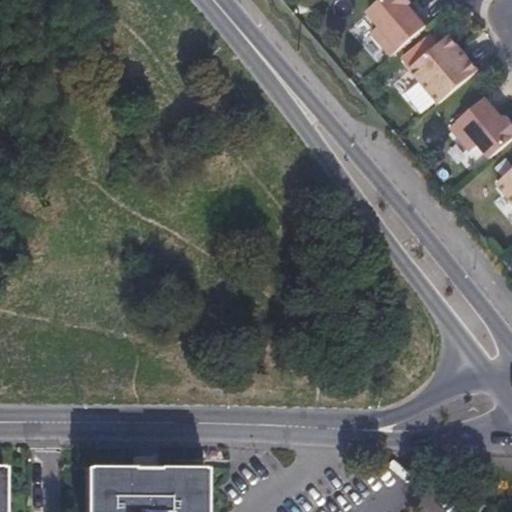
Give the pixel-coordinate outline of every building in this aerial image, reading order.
[(371,33),(391,57),(427,27),(415,13),(409,6),(412,3),(409,0),(382,0),(367,12),(379,26),(371,33)] [(418,11),(412,3),(409,6),(415,13),(418,11)] [(459,47),(450,36),(410,69),(439,104),(479,71),(469,59),(466,61),(457,50),(459,47)] [(469,59),(459,47),(457,50),(466,61),(469,59)] [(491,159),(511,140),(511,122),(507,116),(504,119),(498,111),(486,98),(450,128),(470,152),(479,145),(491,159)] [(507,116),(501,109),(498,111),(504,119),(507,116)] [(511,201),(511,171),(497,184),(511,201)] [(199,511),(198,468),(84,467),(83,511),(199,511)]
